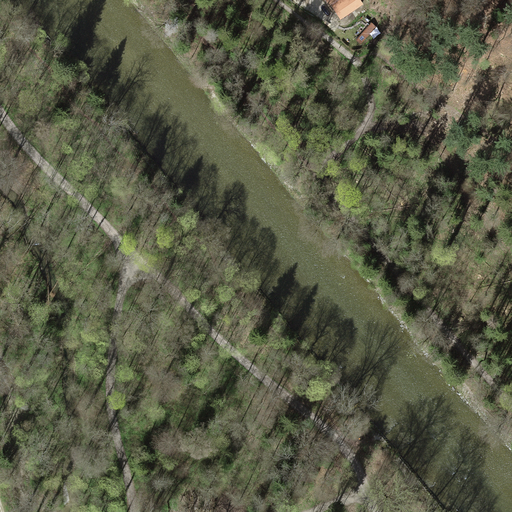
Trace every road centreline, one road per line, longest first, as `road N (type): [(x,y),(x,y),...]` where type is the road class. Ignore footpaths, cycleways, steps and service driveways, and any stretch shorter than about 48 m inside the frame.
road 1 (track): [(378,511),(360,490),(342,441),(122,254),(0,113)]
road 2 (track): [(321,179),(511,403)]
road 3 (track): [(135,511),(105,412),(122,254)]
